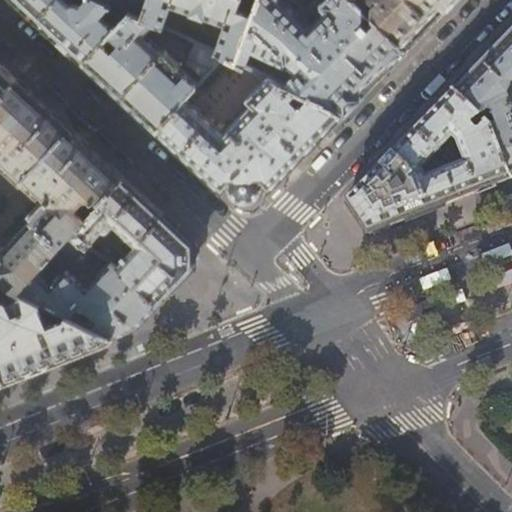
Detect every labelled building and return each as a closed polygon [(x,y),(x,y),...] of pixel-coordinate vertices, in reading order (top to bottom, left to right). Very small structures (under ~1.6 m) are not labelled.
[(109,15),(119,5),(107,0),(17,0),(43,23),(84,61),(116,28),(104,18),(109,15)] [(107,0),(119,5),(131,11),(142,16),(147,0),(107,0)] [(147,0),(142,16),(156,23),(165,27),(173,5),(225,24),(216,51),(225,56),(237,61),(254,14),(238,9),(241,0),(147,0)] [(258,0),(254,14),(237,61),(245,65),(250,49),(284,65),(287,63),(295,71),(282,82),(332,106),(342,114),(375,79),(406,47),(376,18),(365,30),(358,23),(365,17),(364,6),(357,0),(323,0),(324,0),(323,8),(327,11),(311,27),(282,0),(258,0)] [(371,0),(375,3),(373,5),(373,16),(376,18),(406,47),(436,17),(451,0),(371,0)] [(156,23),(142,16),(131,11),(116,28),(84,61),(119,93),(157,128),(186,98),(199,84),(145,34),(156,23)] [(511,30),(487,57),(453,91),(481,116),(493,113),(498,126),(493,128),(511,178),(511,177),(511,30)] [(204,78),(225,56),(216,51),(196,42),(187,62),(204,78)] [(0,96),(16,79),(0,64),(0,96)] [(310,146),(342,114),(332,106),(282,82),(268,76),(248,97),(253,102),(224,133),(186,98),(157,128),(173,143),(210,177),(222,189),(230,181),(230,186),(231,188),(232,190),(235,194),(239,197),(243,199),(248,199),(251,199),(255,197),(259,194),(263,187),(263,180),(271,187),(310,146)] [(19,182),(69,128),(43,105),(16,79),(0,96),(0,115),(0,116),(0,160),(6,166),(4,168),(19,182)] [(493,128),(481,116),(453,91),(434,111),(415,131),(435,150),(447,169),(460,198),(485,189),(511,178),(493,128)] [(99,203),(122,178),(92,150),(69,128),(19,182),(22,184),(22,183),(38,197),(40,195),(46,200),(45,202),(48,204),(5,250),(0,245),(0,278),(7,271),(17,280),(12,286),(20,290),(36,272),(57,249),(71,234),(92,211),(83,203),(89,196),(90,197),(91,196),(99,203)] [(425,212),(460,198),(447,169),(435,150),(415,131),(386,161),(347,200),(369,234),(425,212)] [(122,178),(99,203),(92,211),(71,234),(85,247),(101,231),(104,232),(107,232),(114,225),(136,245),(116,266),(117,267),(158,304),(173,288),(193,267),(192,242),(163,216),(122,178)] [(85,247),(71,234),(57,249),(70,259),(73,256),(81,263),(92,251),(85,247)] [(101,257),(110,263),(112,264),(116,261),(105,253),(101,257)] [(116,266),(112,264),(110,263),(86,288),(66,269),(51,286),(36,272),(20,290),(26,294),(40,300),(69,314),(113,335),(136,326),(147,315),(158,304),(117,267),(116,266)] [(0,366),(4,378),(55,358),(113,335),(69,314),(49,322),(40,300),(26,294),(4,302),(0,293),(0,288),(6,284),(0,280),(0,366)]
